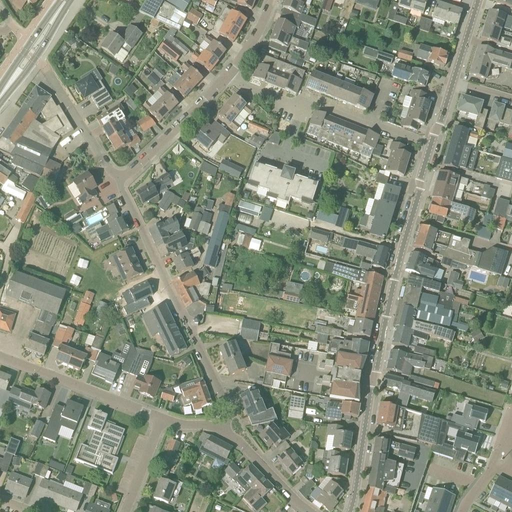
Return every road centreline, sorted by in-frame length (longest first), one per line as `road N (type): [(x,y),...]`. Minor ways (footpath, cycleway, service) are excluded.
road 1 (tertiary): [(350,511),(389,300),(431,147)]
road 2 (residential): [(221,431),(228,412),(116,180)]
road 3 (residential): [(162,419),(0,358)]
road 4 (residential): [(372,123),(225,78)]
road 5 (residential): [(116,180),(225,78)]
road 6 (residential): [(116,180),(46,70)]
